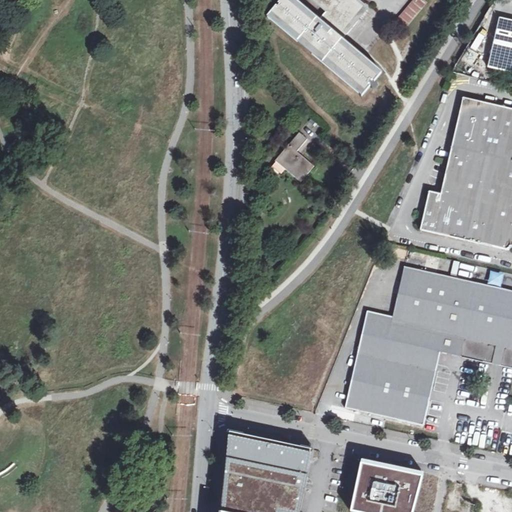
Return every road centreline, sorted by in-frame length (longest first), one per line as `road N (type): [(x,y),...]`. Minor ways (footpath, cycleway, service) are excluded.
road 1 (tertiary): [(227,0),(236,143),(206,413)]
road 2 (unclassified): [(206,413),(511,476)]
